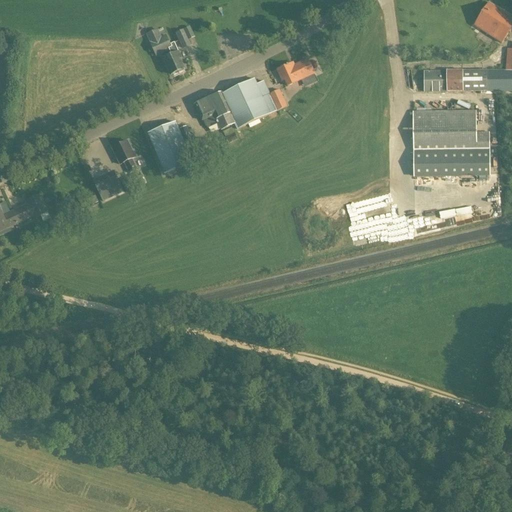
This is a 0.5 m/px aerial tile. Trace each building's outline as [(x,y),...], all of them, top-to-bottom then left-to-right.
[(474,26),(502,44),(511,28),(511,17),(489,4),(474,26)] [(195,38),(190,27),(176,33),(183,49),(191,46),(189,40),(195,38)] [(165,59),(172,76),(184,70),(180,61),(182,60),(179,53),(174,43),(170,45),(166,36),(161,38),(158,30),(147,35),(156,57),(170,51),(172,56),(165,59)] [(511,49),(507,49),(505,71),(463,71),(463,72),(423,72),(423,93),(511,92),(511,49)] [(282,82),(285,81),(287,87),(301,82),(301,81),(314,74),(307,60),(295,66),(293,63),(277,71),(282,82)] [(246,126),(278,111),(270,94),(265,82),(258,85),(255,80),(231,91),(246,126)] [(280,90),(277,91),(270,94),(278,111),(288,107),(280,90)] [(246,126),(231,91),(222,95),(221,93),(195,105),(202,121),(204,121),(208,129),(218,124),(222,131),(236,124),(238,130),(246,126)] [(490,175),(490,155),(489,132),(476,133),(476,121),(476,111),(413,112),(413,156),(414,179),(490,177),(490,175)] [(187,150),(199,146),(195,135),(183,140),(176,122),(147,134),(164,176),(193,163),(187,150)] [(223,132),(229,144),(238,140),(232,128),(223,132)] [(112,149),(120,166),(124,164),(129,174),(138,170),(132,159),(135,158),(128,142),(112,149)] [(203,145),(192,150),(195,158),(207,153),(203,145)] [(114,172),(93,182),(103,203),(124,193),(118,181),(114,172)] [(82,198),(86,208),(99,202),(94,192),(82,198)] [(27,205),(10,213),(16,225),(33,218),(34,220),(49,212),(41,195),(25,202),(27,205)] [(16,225),(10,213),(3,216),(0,209),(0,232),(9,228),(16,225)]
